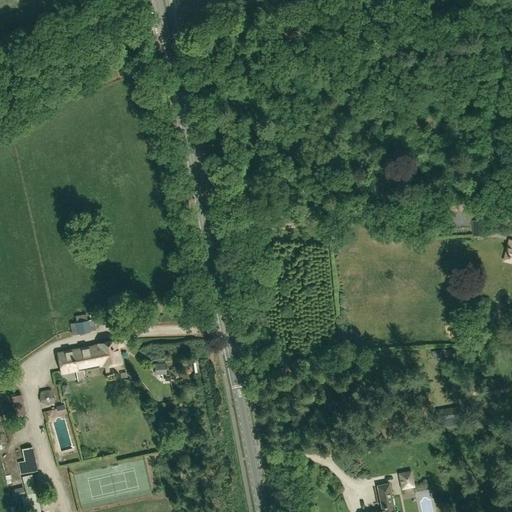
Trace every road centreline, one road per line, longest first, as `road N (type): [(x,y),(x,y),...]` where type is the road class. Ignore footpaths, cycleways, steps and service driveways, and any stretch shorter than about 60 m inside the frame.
road 1 (secondary): [(261,511),(161,10)]
road 2 (track): [(0,380),(66,341),(226,329)]
road 3 (unclassified): [(0,84),(152,21),(161,10)]
